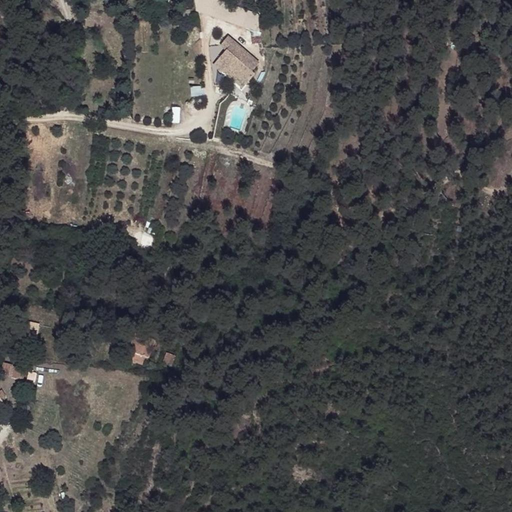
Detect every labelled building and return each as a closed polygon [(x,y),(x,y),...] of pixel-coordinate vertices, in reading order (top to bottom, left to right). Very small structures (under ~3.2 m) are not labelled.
[(216,0),(193,0),(191,11),(246,25),(250,9),(216,0)] [(260,26),(259,10),(251,8),(252,27),(260,26)] [(262,41),(260,26),(252,27),(254,42),(262,41)] [(260,62),(227,37),(221,45),(210,46),(213,85),(224,84),(223,74),(224,72),(228,67),(248,83),(256,73),(253,70),(260,62)] [(248,83),(228,67),(224,72),(245,88),(248,83)] [(190,87),(190,96),(204,95),(204,86),(190,87)] [(144,357),(149,339),(138,336),(136,344),(131,342),(128,353),(144,357)] [(20,385),(22,374),(4,369),(1,380),(20,385)]
